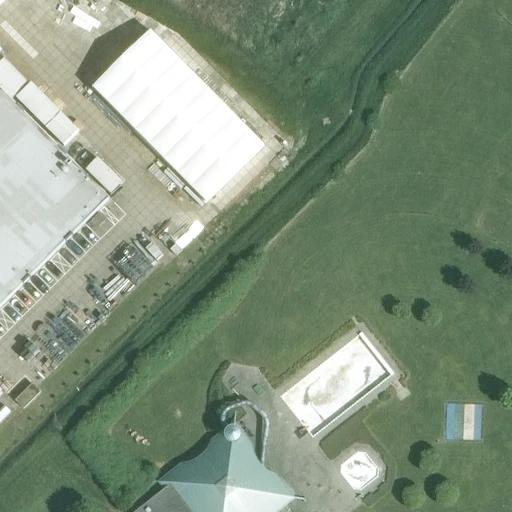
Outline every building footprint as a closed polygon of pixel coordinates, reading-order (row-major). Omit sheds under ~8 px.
[(148,29),(89,86),(201,201),(261,144),(148,29)] [(0,61),(0,77),(9,88),(17,80),(0,61)] [(0,306),(108,200),(0,90),(0,306)] [(177,196),(143,224),(151,234),(186,207),(177,196)] [(31,384),(14,400),(22,409),(39,392),(31,384)] [(169,484),(133,511),(262,511),(282,497),(237,441),(238,438),(239,436),(238,433),(238,432),(236,430),(234,428),(231,428),(228,429),(226,430),(225,432),(224,434),(224,437),(225,439),(168,483),(169,484)]
